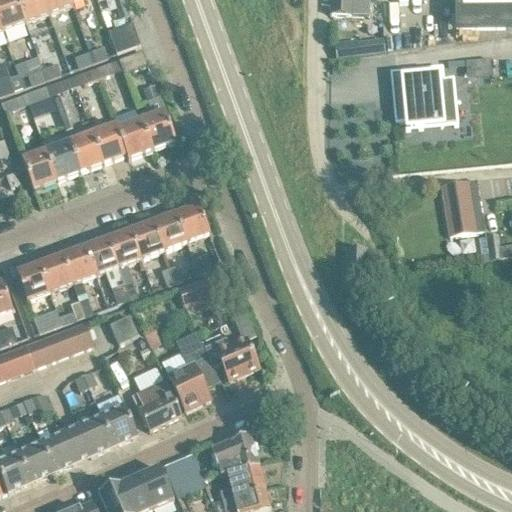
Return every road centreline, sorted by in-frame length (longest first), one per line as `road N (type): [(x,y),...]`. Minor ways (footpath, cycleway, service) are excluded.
road 1 (primary): [(511,495),(402,431),(342,367),(302,288),(193,0)]
road 2 (residential): [(19,511),(303,387)]
road 3 (residential): [(303,387),(223,194),(198,173)]
road 4 (residential): [(0,245),(198,173)]
road 5 (unclassified): [(331,188),(318,162),(316,0)]
road 6 (residential): [(198,173),(201,131),(153,0)]
road 7 (residential): [(306,511),(303,387)]
